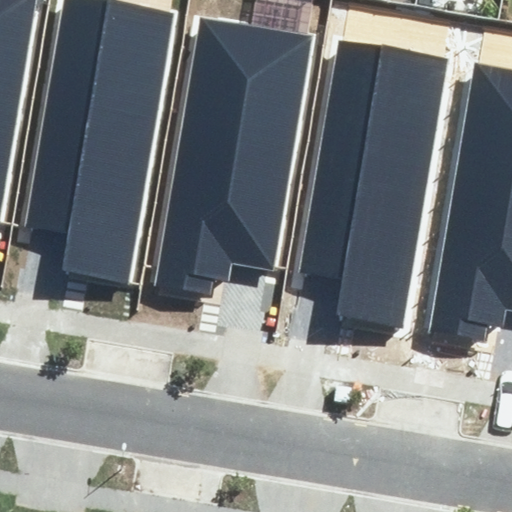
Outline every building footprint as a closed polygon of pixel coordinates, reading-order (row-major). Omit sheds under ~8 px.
[(0,0),(0,220),(5,221),(45,0),(0,0)] [(66,265),(125,276),(175,5),(148,0),(63,0),(23,220),(72,229),(66,265)] [(205,22),(155,294),(215,304),(222,268),(271,277),(314,42),(205,22)] [(337,320),(397,331),(447,60),(338,40),(294,276),(344,285),(337,320)] [(511,66),(480,60),(430,332),(490,343),(496,307),(511,309),(511,66)]
